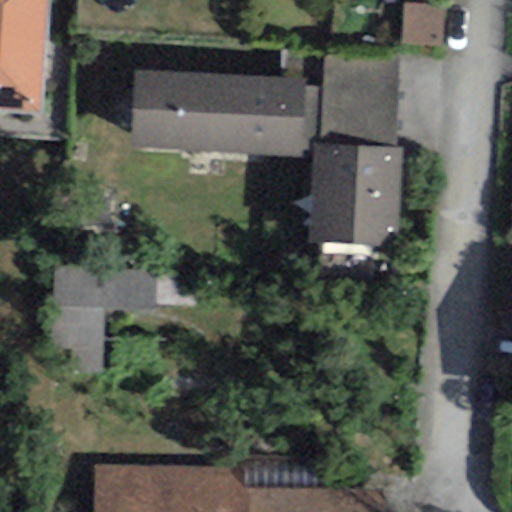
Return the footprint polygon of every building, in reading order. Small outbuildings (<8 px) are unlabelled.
[(0,0),(0,115),(43,118),(49,0),(0,0)] [(321,144),(393,149),(399,58),(327,54),(321,144)] [(305,80),(133,71),(129,149),(301,159),(305,80)] [(321,144),(315,144),(309,242),(394,247),(400,149),(393,149),(321,144)] [(64,341),(107,339),(106,310),(164,308),(162,265),(61,269),(64,341)] [(243,461),(242,488),(315,490),(315,462),(243,461)] [(93,511),(350,511),(351,491),(315,490),(242,488),(224,467),(95,465),(94,487),(93,511)]
